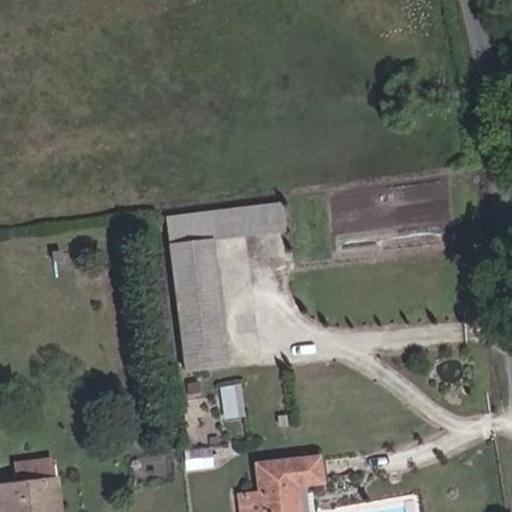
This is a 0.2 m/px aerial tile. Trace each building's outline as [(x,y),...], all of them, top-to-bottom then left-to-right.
[(204,259),(161,266),(179,393),(222,387),(204,259)] [(228,413),(245,411),(244,383),(226,384),(228,413)] [(251,485),(252,497),(313,488),(312,481),(251,485)] [(313,488),(252,497),(253,511),(288,511),(288,502),(314,499),(313,488)] [(0,501),(0,511),(46,511),(45,496),(0,501)]
